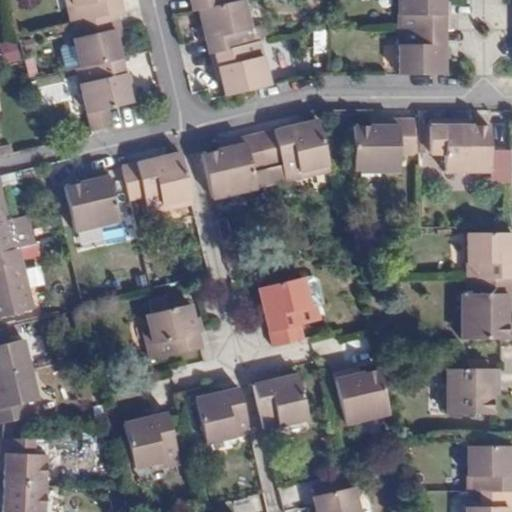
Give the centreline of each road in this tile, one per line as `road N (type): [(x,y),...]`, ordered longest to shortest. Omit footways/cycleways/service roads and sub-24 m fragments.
road 1 (residential): [(275,511),(182,124)]
road 2 (residential): [(511,97),(316,93),(182,124)]
road 3 (residential): [(182,124),(0,169)]
road 4 (residential): [(182,124),(152,0)]
